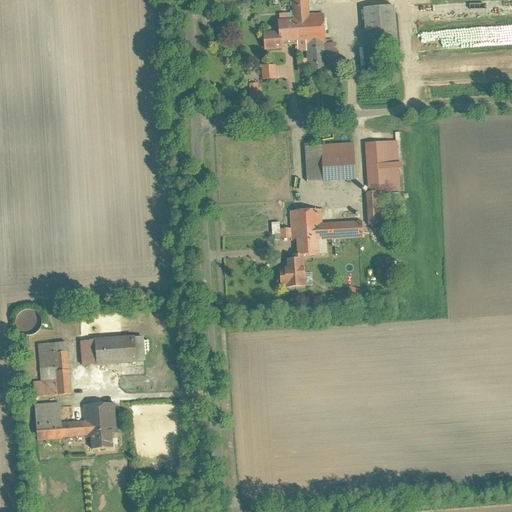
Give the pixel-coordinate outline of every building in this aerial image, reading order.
[(303,67),(324,66),(322,11),(308,11),(308,0),(291,0),(292,14),(277,14),(278,28),(262,28),(263,46),(302,45),(303,67)] [(394,48),(392,5),(360,6),(362,49),(394,48)] [(263,68),(263,81),(278,81),(278,68),(263,68)] [(259,91),(259,83),(251,84),(251,101),(262,100),(262,91),(259,91)] [(399,143),(363,144),(366,223),(381,223),(380,195),(401,194),(399,143)] [(349,145),(304,147),(306,183),(351,181),(349,145)] [(316,209),(286,210),(288,265),(318,264),(317,245),(358,243),(357,222),(316,224),(316,209)] [(350,287),(347,299),(362,302),(365,290),(350,287)] [(36,327),(37,323),(37,321),(36,319),(35,317),(34,315),(32,314),(30,312),(27,312),(24,312),(20,313),(17,316),(15,318),(14,320),(14,324),(15,328),(16,330),(18,331),(20,333),(21,334),(24,334),(26,334),(30,333),(32,333),(34,331),(35,329),(36,327)] [(143,335),(79,339),(81,362),(145,357),(143,335)] [(65,392),(61,342),(36,344),(38,375),(31,375),(33,394),(65,392)] [(31,406),(34,436),(84,433),(85,455),(111,453),(107,402),(83,404),(84,421),(60,423),(58,404),(31,406)]
